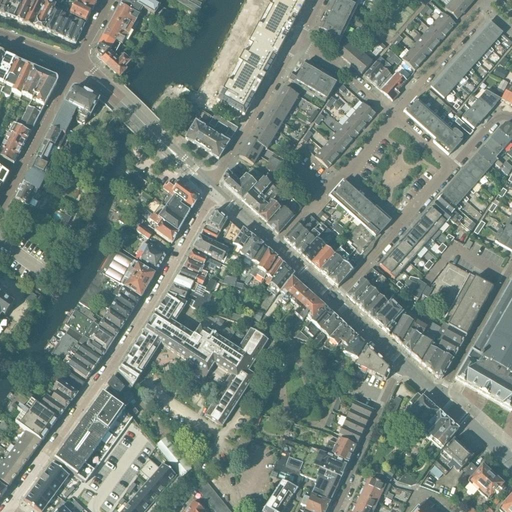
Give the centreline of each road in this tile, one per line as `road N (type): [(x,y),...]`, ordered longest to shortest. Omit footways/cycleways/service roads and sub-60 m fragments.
road 1 (residential): [(211,189),(123,347),(6,506)]
road 2 (unclassified): [(211,189),(74,65)]
road 3 (residential): [(211,189),(297,41)]
road 4 (residential): [(0,217),(74,65)]
road 5 (residential): [(335,300),(211,189)]
road 6 (residential): [(400,362),(334,511)]
road 7 (residential): [(438,397),(511,269)]
road 8 (residential): [(395,117),(483,13)]
road 9 (residential): [(395,117),(297,41)]
